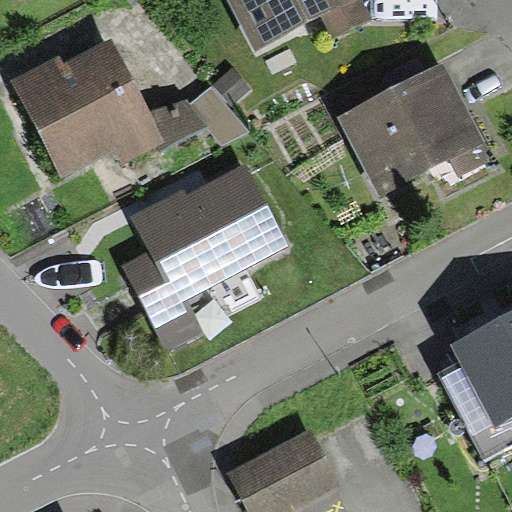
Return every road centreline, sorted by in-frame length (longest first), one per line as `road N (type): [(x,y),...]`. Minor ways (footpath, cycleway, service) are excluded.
road 1 (residential): [(129,421),(511,214)]
road 2 (residential): [(0,286),(129,421)]
road 3 (residential): [(0,490),(129,421)]
